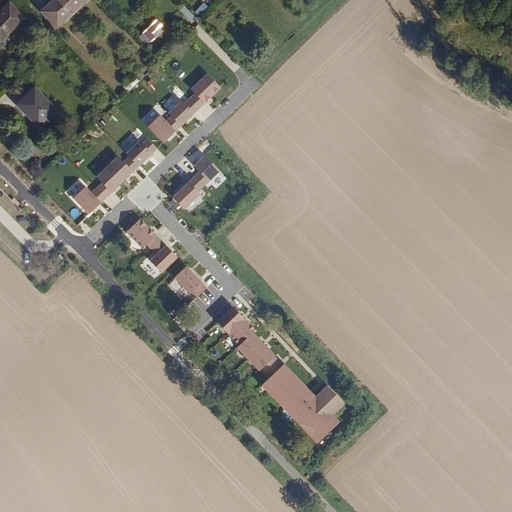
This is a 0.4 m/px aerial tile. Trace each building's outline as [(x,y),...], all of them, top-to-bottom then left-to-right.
[(0,38),(24,15),(9,0),(8,0),(0,7),(0,38)] [(82,0),(51,0),(41,10),(56,26),(82,0)] [(195,11),(200,16),(210,7),(205,2),(195,11)] [(187,15),(181,10),(173,18),(178,24),(187,15)] [(157,19),(140,37),(149,46),(167,28),(157,19)] [(156,115),(144,127),(163,146),(226,84),(213,72),(196,89),(191,83),(168,106),(175,113),(164,124),(156,115)] [(32,87),(15,104),(35,125),(43,117),(46,121),(56,112),(32,87)] [(85,185),(73,196),(92,216),(155,154),(142,141),(125,158),(120,153),(97,176),(104,182),(93,193),(85,185)] [(224,172),(206,154),(195,164),(202,172),(175,197),(185,208),(224,172)] [(181,257),(146,223),(136,233),(158,255),(152,260),(165,273),(181,257)] [(206,282),(189,265),(177,277),(193,294),(206,282)] [(205,303),(183,325),(195,337),(216,315),(205,303)] [(319,394),(235,307),(219,322),(273,379),(266,386),(320,443),(343,421),(337,415),(350,403),(331,383),(319,394)]
